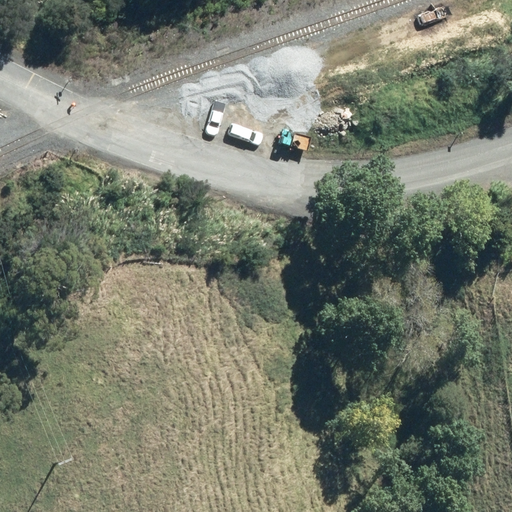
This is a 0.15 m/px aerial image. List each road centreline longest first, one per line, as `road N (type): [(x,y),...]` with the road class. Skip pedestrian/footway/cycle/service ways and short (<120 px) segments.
road 1 (unclassified): [(0,78),(199,168),(339,198)]
road 2 (tertiary): [(339,198),(511,151)]
